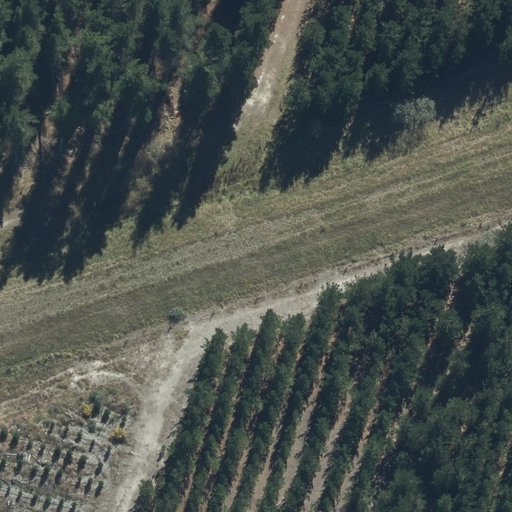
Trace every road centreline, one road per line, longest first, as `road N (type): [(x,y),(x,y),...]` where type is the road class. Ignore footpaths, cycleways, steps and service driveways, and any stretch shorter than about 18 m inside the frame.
road 1 (track): [(0,408),(511,238)]
road 2 (track): [(0,228),(239,167)]
road 3 (track): [(292,0),(239,167)]
road 4 (unclassified): [(176,351),(121,511)]
